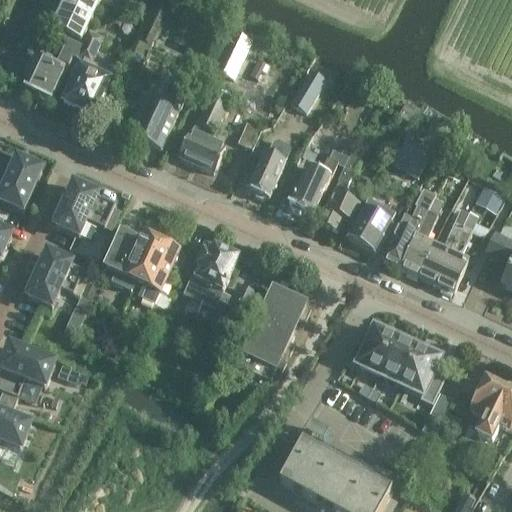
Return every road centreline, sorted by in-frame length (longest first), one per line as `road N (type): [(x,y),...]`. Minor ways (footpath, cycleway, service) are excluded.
road 1 (tertiary): [(372,292),(74,156)]
road 2 (unclassified): [(296,511),(259,489),(372,292)]
road 3 (residential): [(74,156),(0,322)]
road 4 (tertiary): [(511,357),(372,292)]
